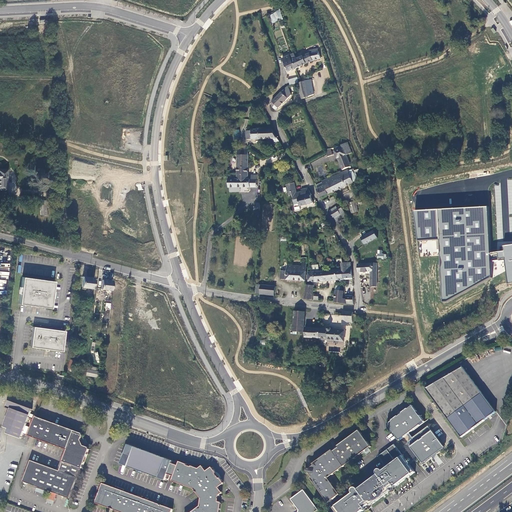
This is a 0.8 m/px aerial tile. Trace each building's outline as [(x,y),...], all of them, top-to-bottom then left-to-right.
[(194,1),(194,0),(134,0),(183,15),(194,1)] [(273,24),(284,17),(279,9),(268,15),(273,24)] [(112,26),(101,58),(136,68),(130,86),(111,140),(143,145),(145,117),(152,89),(164,61),(170,47),(158,41),(112,26)] [(313,61),(321,59),(318,51),(310,52),(303,55),(305,61),(307,63),(313,61)] [(288,72),(295,69),(291,59),(296,57),(294,53),(282,58),(288,72)] [(295,69),(307,63),(305,61),(303,55),(296,58),(296,57),(291,59),(295,69)] [(306,82),(298,84),(300,92),(308,91),(309,97),(315,94),(312,80),(306,81),(306,82)] [(273,108),(275,110),(277,110),(291,95),(288,86),(272,101),(270,104),(271,106),(273,108)] [(274,143),(279,141),(277,138),(276,137),(272,129),(252,130),(252,131),(245,131),(245,140),(272,139),(274,143)] [(352,153),(348,142),(334,148),(342,170),(351,166),(347,155),(352,153)] [(238,149),(237,176),(237,179),(248,179),(248,175),(248,149),(246,149),(238,149)] [(354,182),(348,170),(348,169),(340,173),(346,186),(354,182)] [(357,180),(352,169),(348,170),(354,182),(357,180)] [(333,192),(346,186),(340,173),(325,179),(321,181),(322,182),(324,186),(329,183),(333,192)] [(256,187),(257,180),(248,179),(237,179),(237,176),(228,176),(228,187),(256,187)] [(75,205),(127,216),(129,210),(149,215),(145,195),(133,192),(134,189),(81,178),(75,205)] [(363,187),(369,185),(367,179),(361,181),(363,187)] [(320,198),(333,192),(329,183),(324,186),(322,182),(316,185),(318,188),(316,189),(320,198)] [(293,183),(285,185),(288,197),(292,196),(295,210),(300,209),(300,207),(313,203),(311,194),(308,187),(301,190),(302,192),(296,193),(293,183)] [(355,201),(349,203),(352,213),(358,211),(355,201)] [(341,206),(330,213),(334,219),(341,215),(345,213),(341,206)] [(492,278),(491,261),(491,253),(489,207),(414,211),(419,241),(440,240),(443,304),(447,303),(492,278)] [(344,219),(341,215),(334,219),(336,223),(344,219)] [(361,238),(365,245),(378,239),(374,231),(361,238)] [(511,244),(503,246),(504,251),(491,253),(491,261),(505,259),(509,286),(511,285),(511,244)] [(386,259),(386,254),(382,254),(382,250),(377,250),(377,258),(386,259)] [(286,280),(305,280),(306,272),(306,263),(302,262),(301,266),(287,265),(286,269),(286,271),(280,271),(280,280),(286,280)] [(345,270),(343,270),(343,279),(352,279),(352,271),(350,262),(344,263),(345,270)] [(358,272),(370,272),(370,263),(358,264),(358,272)] [(309,282),(337,280),(337,270),(308,272),(309,282)] [(52,308),(55,281),(22,276),(19,303),(21,303),(52,308)] [(94,277),(82,276),(80,287),(92,289),(94,277)] [(100,289),(111,290),(112,280),(101,278),(100,289)] [(261,284),(260,294),(276,296),(277,286),(261,284)] [(306,284),(304,299),(312,299),(314,285),(306,284)] [(336,286),(334,301),(334,303),(346,304),(345,299),(343,299),(343,291),(340,291),(340,286),(336,286)] [(183,381),(195,401),(221,389),(211,374),(190,385),(187,380),(204,371),(187,343),(194,340),(180,309),(172,313),(173,316),(146,331),(153,344),(160,357),(174,385),(179,383),(183,381)] [(304,332),(305,312),(295,312),(293,331),(304,332)] [(353,322),(353,314),(353,313),(343,312),(342,313),(342,322),(343,322),(343,325),(348,326),(349,322),(353,322)] [(30,346),(61,351),(64,331),(62,330),(33,326),(30,346)] [(327,330),(320,329),(320,339),(326,339),(326,340),(343,341),(344,331),(331,330),(330,328),(330,327),(329,327),(328,328),(327,330)] [(305,337),(320,339),(320,329),(305,328),(305,337)] [(426,389),(461,438),(484,421),(496,412),(463,367),(426,389)] [(22,439),(31,409),(8,401),(5,408),(10,409),(4,428),(9,429),(8,434),(22,439)] [(394,434),(399,440),(407,435),(411,440),(408,442),(423,463),(432,456),(433,457),(434,457),(436,456),(436,454),(435,454),(444,447),(428,426),(413,438),(409,433),(424,422),(412,405),(387,424),(394,434)] [(82,432),(36,415),(29,436),(67,449),(59,470),(31,460),(24,481),(69,498),(81,468),(83,468),(89,448),(89,446),(85,445),(86,444),(83,438),(82,438),(83,435),(82,432)] [(310,477),(327,502),(339,495),(327,478),(371,447),(359,430),(337,446),(338,447),(333,451),(332,449),(312,464),(312,466),(309,468),(306,468),(305,469),(305,470),(305,471),(306,472),(308,473),(311,477),(310,477)] [(332,508),(335,511),(360,511),(369,505),(370,506),(390,490),(389,490),(394,486),(395,487),(414,472),(402,454),(403,453),(399,448),(403,445),(399,440),(378,457),(383,464),(386,468),(382,471),(381,470),(380,469),(378,470),(377,471),(377,472),(378,474),(358,489),(357,488),(355,488),(354,488),(353,489),(352,491),(353,493),(332,508)] [(200,506),(192,511),(220,511),(222,502),(219,502),(219,500),(220,495),(223,492),(219,486),(224,484),(224,482),(222,479),(221,479),(214,471),(215,470),(213,467),(212,467),(206,470),(204,466),(201,466),(199,467),(181,461),(179,462),(177,464),(172,462),(172,460),(128,444),(120,463),(165,480),(166,477),(168,478),(170,474),(173,475),(172,480),(194,487),(201,499),(200,506)] [(96,502),(123,511),(171,511),(173,509),(105,483),(96,502)] [(298,511),(315,511),(318,510),(304,491),(291,499),(298,509),(298,511)]
